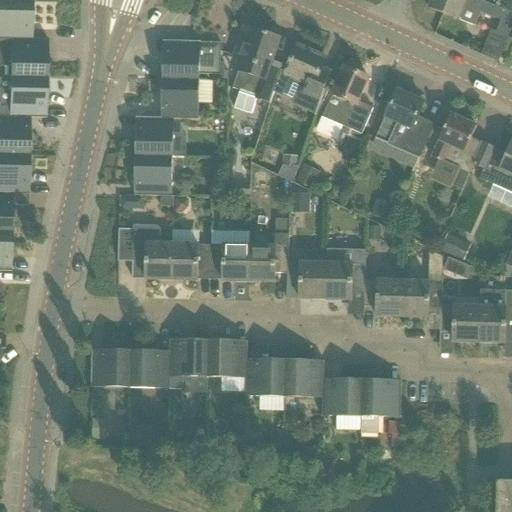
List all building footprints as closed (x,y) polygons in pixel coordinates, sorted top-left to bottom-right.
[(511,26),(511,12),(478,0),(432,0),(429,9),(475,27),(481,13),(500,21),(496,32),(508,37),(511,26)] [(0,41),(10,41),(31,41),(23,41),(23,31),(31,31),(31,3),(32,3),(0,1),(0,41)] [(252,115),(257,99),(270,103),(281,71),(270,67),(279,39),(256,32),(257,31),(244,27),(231,69),(239,71),(233,89),(241,92),(235,109),(252,115)] [(10,41),(0,41),(0,79),(46,80),(47,41),(31,41),(10,41)] [(162,81),(200,83),(200,75),(220,76),(221,44),(201,43),(163,42),(163,43),(158,42),(158,51),(160,54),(164,54),(163,81),(162,81)] [(321,70),(326,60),(298,48),(286,76),(300,82),(290,105),(316,117),(325,91),(323,91),(331,74),(321,70)] [(358,103),(368,79),(344,68),(336,87),(333,95),(325,91),(318,114),(323,116),(317,131),(337,140),(343,127),(362,135),(373,109),(358,103)] [(46,81),(46,80),(0,79),(0,117),(8,117),(8,118),(29,118),(29,119),(46,119),(46,118),(38,118),(38,108),(45,109),(46,81)] [(169,119),(162,119),(162,120),(174,120),(174,121),(199,122),(200,83),(162,81),(162,82),(163,82),(162,110),(170,110),(169,119)] [(418,159),(425,143),(433,125),(418,118),(424,104),(397,92),(376,140),(418,159)] [(462,190),(469,175),(473,166),(482,144),(471,139),(477,128),(450,116),(442,134),(432,158),(458,170),(451,185),(462,190)] [(8,118),(8,117),(0,117),(0,156),(29,157),(29,156),(28,156),(29,129),(21,129),(22,119),(29,119),(29,118),(8,118)] [(162,120),(162,119),(136,119),(136,120),(144,120),(144,130),(137,130),(136,157),(135,157),(135,158),(173,159),(174,121),(174,120),(162,120)] [(483,144),(482,144),(473,166),(485,172),(481,180),(511,193),(511,145),(507,156),(495,150),(495,149),(483,144)] [(29,158),(29,157),(0,156),(0,194),(12,195),(28,196),(28,195),(20,195),(20,185),(28,185),(28,158),(29,158)] [(237,157),(227,156),(222,196),(249,199),(251,189),(235,186),(237,157)] [(283,156),(282,167),(297,168),(298,157),(283,156)] [(135,197),(161,197),(173,197),(173,159),(135,158),(135,159),(136,159),(135,196),(135,197)] [(312,190),(318,178),(302,170),(296,183),(312,190)] [(0,233),(11,233),(11,205),(4,205),(4,195),(12,195),(0,194),(0,233)] [(293,195),(293,214),(310,214),(310,208),(310,198),(310,195),(293,195)] [(173,197),(161,197),(161,207),(173,207),(173,197)] [(130,207),(130,199),(122,198),(122,210),(126,210),(130,207)] [(175,200),(175,213),(183,213),(189,209),(189,201),(175,200)] [(230,212),(230,201),(213,200),(213,212),(230,212)] [(393,205),(376,200),(372,216),(389,221),(393,205)] [(276,221),(276,233),(287,233),(288,221),(276,221)] [(160,230),(157,227),(133,226),(133,280),(134,280),(134,271),(146,272),(146,281),(172,282),(173,246),(160,245),(160,230)] [(370,228),(370,241),(381,241),(381,228),(370,228)] [(11,233),(0,233),(0,272),(10,273),(10,272),(2,272),(3,262),(10,262),(11,234),(11,233)] [(289,264),(289,235),(275,235),(275,248),(250,247),(249,284),(275,284),(275,275),(287,275),(288,275),(289,264)] [(471,245),(447,235),(440,252),(463,262),(471,245)] [(211,247),(173,246),(172,282),(198,282),(198,273),(210,273),(210,282),(211,247)] [(250,247),(211,247),(210,282),(211,282),(211,273),(223,273),(223,283),(249,284),(250,247)] [(294,264),(289,264),(288,275),(287,275),(287,300),(288,300),(288,291),(300,291),(300,301),(325,301),(327,250),(326,250),(326,265),(294,264)] [(365,292),(365,283),(365,266),(366,251),(327,250),(325,301),(352,302),(352,292),(364,292),(365,292)] [(429,310),(441,310),(442,310),(442,299),(443,258),(429,252),(428,284),(403,283),(402,319),(429,319),(429,310)] [(444,271),(456,276),(460,264),(449,260),(444,271)] [(402,319),(403,283),(365,283),(365,292),(364,292),(363,317),(364,317),(365,308),(377,308),(376,318),(402,319)] [(480,308),(479,345),(505,345),(506,335),(511,335),(511,291),(481,291),(480,308)] [(457,299),(442,299),(442,310),(441,310),(440,344),(441,344),(441,334),(453,334),(453,344),(479,345),(480,308),(457,307),(457,299)] [(182,379),(208,380),(209,343),(209,342),(208,342),(208,343),(180,342),(180,349),(170,349),(170,341),(169,341),(169,353),(170,353),(169,379),(170,379),(170,391),(182,391),(182,379)] [(237,343),(209,343),(208,380),(246,380),(247,361),(248,343),(246,343),(246,351),(237,351),(237,343)] [(91,389),(131,390),(131,352),(130,352),(130,353),(103,352),(103,360),(93,359),(93,352),(92,351),(91,389)] [(170,391),(170,379),(169,379),(170,353),(169,353),(169,361),(159,361),(159,354),(132,353),(132,352),(131,352),(131,390),(170,391)] [(245,398),(284,399),(285,362),(257,362),(257,369),(247,369),(247,361),(246,380),(245,398)] [(286,362),(285,362),(284,399),(322,400),(323,400),(323,380),(324,380),(324,363),(323,362),(323,371),(313,370),(314,363),(286,362)] [(324,389),(324,380),(323,380),(323,400),(322,400),(321,418),(361,419),(362,381),(362,382),(334,381),(334,389),(324,389)] [(363,381),(362,381),(361,419),(361,434),(379,435),(379,419),(401,420),(401,382),(400,382),(400,390),(390,390),(390,383),(363,382),(363,381)] [(94,421),(94,440),(105,441),(106,421),(94,421)] [(151,448),(152,435),(132,435),(132,447),(151,448)] [(190,444),(189,463),(203,463),(204,445),(190,444)] [(246,466),(266,466),(267,449),(257,449),(257,457),(247,457),(246,466)] [(226,457),(226,459),(226,474),(238,473),(243,457),(226,457)] [(338,470),(324,466),(322,476),(336,479),(338,470)] [(497,483),(496,511),(511,511),(511,484),(499,484),(499,483),(497,483)]
